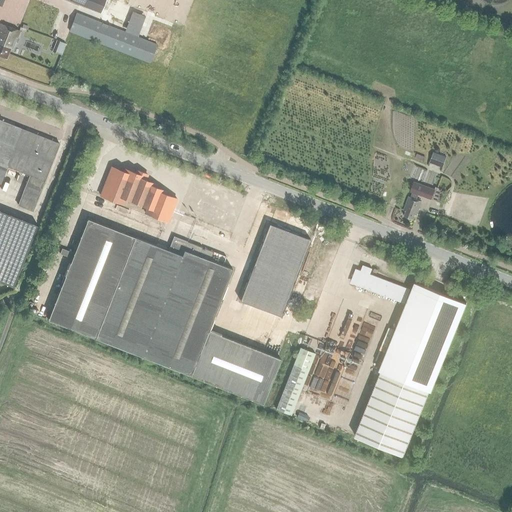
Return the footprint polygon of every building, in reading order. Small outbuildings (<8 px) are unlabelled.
[(105,0),(64,0),(100,14),(105,0)] [(156,45),(76,14),(69,31),(149,63),(156,45)] [(19,32),(0,24),(0,57),(6,59),(10,49),(12,50),(19,32)] [(62,53),(66,43),(58,40),(54,51),(62,53)] [(0,282),(13,287),(37,226),(0,211),(0,183),(6,167),(29,176),(17,206),(31,211),(58,144),(0,120),(0,282)] [(448,158),(434,153),(431,162),(444,167),(448,158)] [(168,222),(176,199),(165,195),(166,191),(155,187),(156,184),(145,180),(146,177),(123,168),(122,171),(111,167),(100,196),(123,204),(125,198),(147,207),(145,213),(168,222)] [(421,202),(416,199),(418,195),(430,200),(434,190),(413,182),(410,192),(412,192),(410,197),(408,196),(402,210),(404,211),(403,215),(412,219),(414,215),(416,215),(421,202)] [(48,319),(190,375),(262,404),(280,358),(209,330),(213,319),(212,318),(221,298),(226,285),(225,285),(232,269),(210,260),(214,252),(173,236),(168,250),(87,219),(48,319)] [(268,226),(239,303),(280,319),(309,242),(268,226)] [(374,265),(364,261),(362,267),(357,265),(352,278),(405,300),(410,286),(372,270),(374,265)] [(415,282),(379,370),(381,371),(355,436),(402,456),(429,390),(431,391),(466,303),(415,282)] [(290,415),(314,353),(299,347),(275,409),(290,415)]
